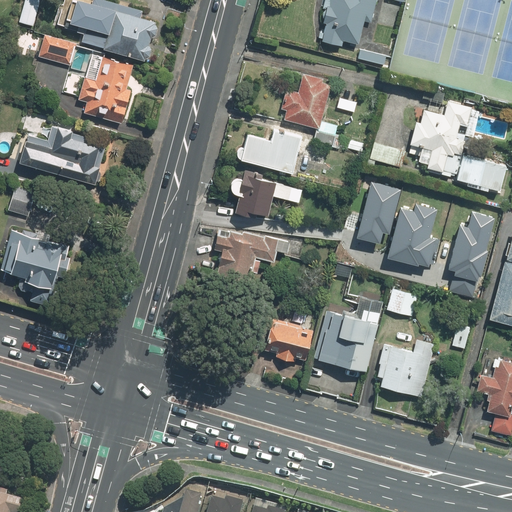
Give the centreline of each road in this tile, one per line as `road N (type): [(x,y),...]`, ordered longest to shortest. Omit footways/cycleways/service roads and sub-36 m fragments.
road 1 (primary): [(120,369),(511,478)]
road 2 (primary): [(220,0),(120,369)]
road 3 (primary): [(511,507),(412,494),(212,439)]
road 4 (primary): [(68,511),(57,423),(9,383)]
road 5 (primary): [(212,439),(137,463),(95,511)]
road 6 (primary): [(0,334),(120,369)]
